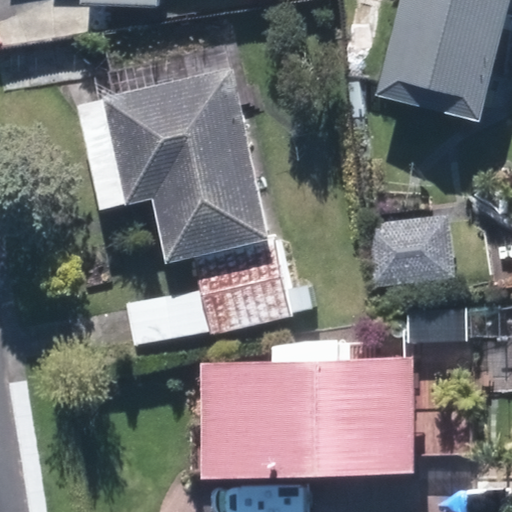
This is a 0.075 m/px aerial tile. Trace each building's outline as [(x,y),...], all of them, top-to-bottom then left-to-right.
[(483,124),(511,4),(511,0),(407,0),(383,100),(483,124)] [(272,243),(234,72),(108,99),(131,206),(157,200),(172,265),(272,243)] [(453,219),(373,224),(378,291),(458,285),(453,219)] [(293,277),(131,302),(139,351),(300,325),(293,277)] [(206,369),(208,482),(414,478),(412,365),(206,369)]
